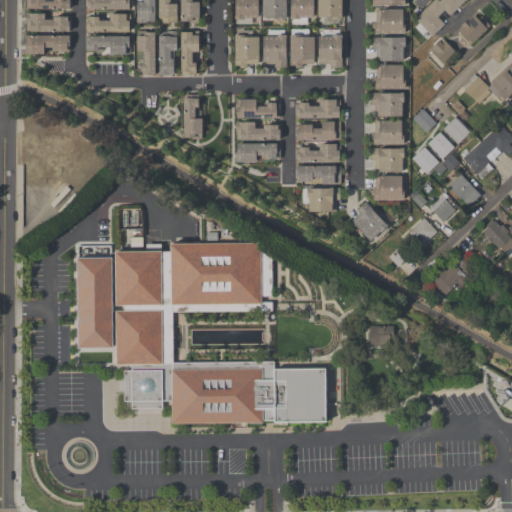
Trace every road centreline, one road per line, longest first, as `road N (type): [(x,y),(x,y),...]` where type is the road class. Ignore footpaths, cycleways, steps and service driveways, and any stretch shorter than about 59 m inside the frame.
road 1 (tertiary): [(5,0),(1,511)]
road 2 (residential): [(83,78),(356,83)]
road 3 (residential): [(356,0),(355,182)]
road 4 (residential): [(511,183),(415,281)]
